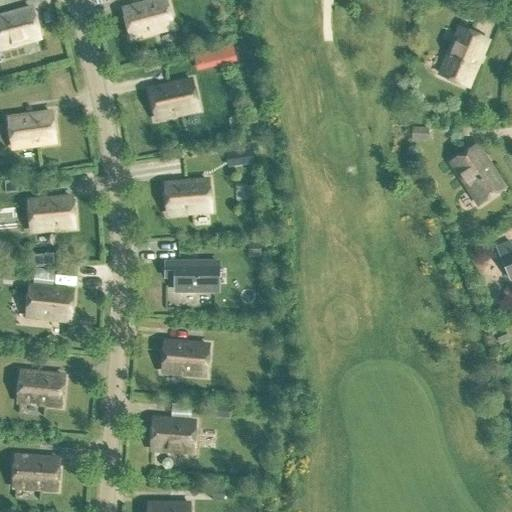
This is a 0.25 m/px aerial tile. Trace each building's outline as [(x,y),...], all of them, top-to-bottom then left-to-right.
[(160,0),(122,10),(130,39),(171,27),(163,0),(160,0)] [(31,10),(0,18),(0,47),(38,37),(31,10)] [(460,29),(440,75),(467,86),(487,41),(460,29)] [(209,68),(222,65),(218,50),(205,53),(209,68)] [(148,91),(155,120),(197,110),(190,81),(148,91)] [(12,148),(54,142),(50,113),(8,119),(12,148)] [(428,141),(428,127),(411,127),(411,140),(428,141)] [(503,188),(475,146),(451,163),(478,204),(503,188)] [(251,149),(225,153),(227,167),(253,163),(251,149)] [(421,161),(441,222),(466,214),(446,153),(421,161)] [(16,179),(4,180),(5,192),(17,191),(16,179)] [(207,181),(164,185),(167,215),(209,211),(207,181)] [(73,228),(70,198),(28,202),(30,231),(73,228)] [(3,250),(48,242),(47,234),(1,242),(3,250)] [(261,257),(260,242),(248,242),(248,257),(261,257)] [(511,278),(511,246),(510,242),(497,248),(500,255),(510,279),(511,278)] [(217,291),(216,263),(164,263),(164,277),(174,277),(174,291),(217,291)] [(68,321),(71,291),(29,287),(26,316),(68,321)] [(502,328),(492,334),(498,345),(508,340),(502,328)] [(164,343),(162,372),(204,376),(207,346),(164,343)] [(17,402),(60,406),(63,377),(20,373),(17,402)] [(180,389),(180,380),(137,380),(137,389),(180,389)] [(214,404),(213,417),(229,418),(230,405),(214,404)] [(0,410),(0,420),(36,421),(36,411),(0,410)] [(153,420),(151,449),(190,452),(192,423),(153,420)] [(55,490),(57,460),(15,457),(13,487),(55,490)] [(213,488),(213,500),(226,500),(225,488),(213,488)] [(0,494),(0,505),(31,506),(32,495),(0,494)]
